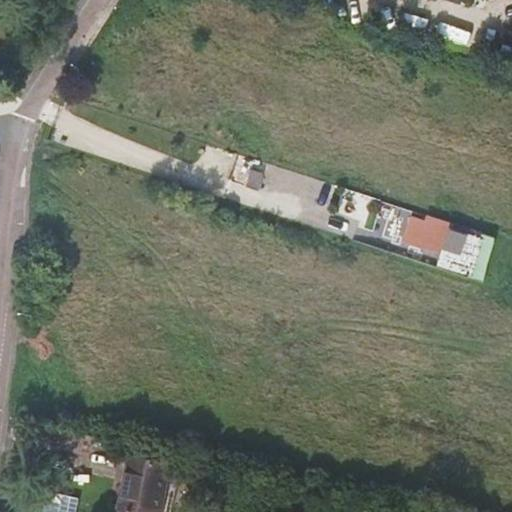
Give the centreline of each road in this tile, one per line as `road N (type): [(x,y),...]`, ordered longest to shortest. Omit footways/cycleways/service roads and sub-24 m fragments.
road 1 (unknown): [(20,122),(337,223)]
road 2 (residential): [(20,122),(0,337)]
road 3 (residential): [(94,0),(34,85),(20,122)]
